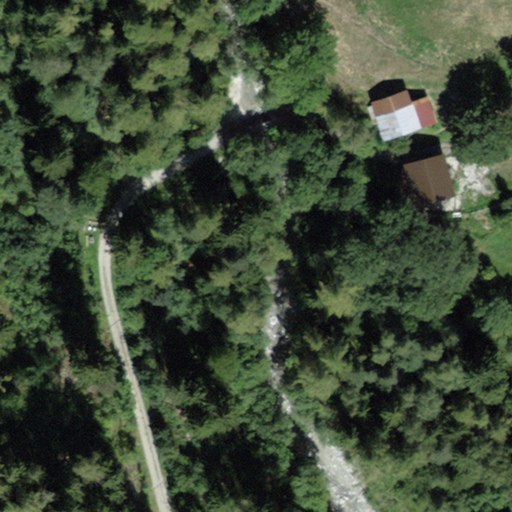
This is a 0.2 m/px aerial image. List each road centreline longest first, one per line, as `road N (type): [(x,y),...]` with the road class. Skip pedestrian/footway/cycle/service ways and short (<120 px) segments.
road 1 (track): [(164,511),(103,252),(119,203),(194,153)]
road 2 (track): [(194,153),(224,127),(244,91),(263,89),(389,156),(467,142),(511,123)]
